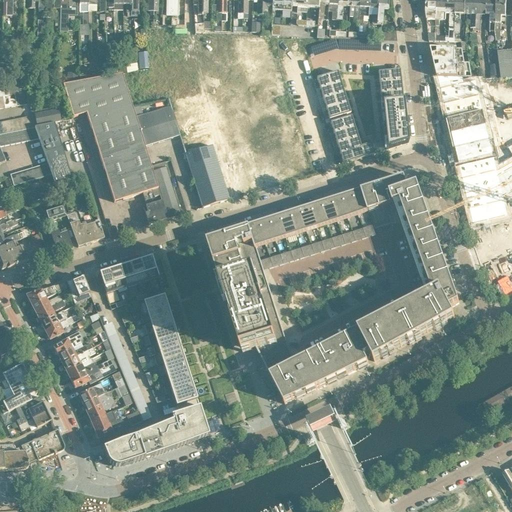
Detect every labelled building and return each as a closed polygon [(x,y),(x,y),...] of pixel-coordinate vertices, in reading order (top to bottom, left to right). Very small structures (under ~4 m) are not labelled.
[(3,0),(3,4),(3,17),(12,17),(12,0),(3,0)] [(35,0),(36,2),(39,2),(39,11),(44,11),(43,0),(35,0)] [(60,0),(61,9),(61,11),(69,11),(69,7),(69,0),(60,0)] [(79,0),(79,13),(89,13),(89,12),(89,6),(88,0),(79,0)] [(113,0),(114,11),(122,12),(122,6),(121,0),(113,0)] [(121,0),(122,6),(126,6),(126,15),(127,15),(127,17),(131,17),(131,14),(131,12),(131,0),(121,0)] [(131,14),(131,17),(138,18),(138,4),(139,4),(141,2),(140,0),(131,0),(131,12),(131,14)] [(203,22),(202,16),(202,0),(192,0),(193,6),(198,6),(197,16),(202,16),(203,22)] [(202,0),(202,13),(207,14),(208,0),(212,0),(202,0)] [(222,22),(221,16),(221,0),(212,0),(217,0),(216,22),(222,22)] [(232,0),(221,0),(221,16),(222,22),(226,22),(227,0),(231,1),(232,1),(232,0)] [(232,0),(232,1),(233,1),(239,1),(238,20),(243,20),(243,15),(243,0),(232,0)] [(243,0),(243,15),(243,20),(248,20),(248,1),(253,1),(253,0),(243,0)] [(257,15),(262,15),(262,0),(253,0),(253,1),(258,1),(257,15)] [(262,0),(262,15),(267,15),(267,9),(272,9),(272,0),(262,0)] [(281,0),(272,0),(272,9),(272,11),(281,12),(281,0)] [(294,0),(281,0),(281,12),(291,12),(291,7),(294,8),(294,0)] [(294,0),(294,8),(297,8),(297,11),(307,12),(307,9),(308,0),(294,0)] [(308,0),(307,9),(318,9),(318,0),(308,0)] [(318,0),(318,9),(318,21),(323,21),(324,6),(328,6),(328,0),(318,0)] [(328,0),(328,6),(328,13),(333,13),(332,21),(337,22),(337,0),(328,0)] [(337,0),(337,22),(341,22),(342,7),(347,7),(347,0),(337,0)] [(347,0),(347,7),(349,7),(349,19),(353,19),(353,22),(359,23),(359,0),(347,0)] [(359,0),(359,23),(358,27),(363,27),(363,22),(368,22),(368,16),(368,9),(368,0),(359,0)] [(368,0),(368,9),(368,16),(373,16),(372,25),(377,25),(379,0),(377,0),(368,0)] [(388,10),(388,0),(377,0),(379,0),(377,25),(383,26),(383,10),(388,10)] [(437,0),(426,0),(425,13),(427,20),(435,20),(436,5),(436,4),(436,1),(437,1),(437,0)] [(446,0),(437,0),(437,1),(436,1),(436,4),(436,5),(435,20),(435,26),(438,26),(438,21),(445,21),(445,14),(446,0)] [(446,0),(445,14),(450,14),(448,37),(448,39),(445,39),(446,42),(454,42),(454,40),(455,40),(455,34),(454,31),(456,6),(455,5),(455,2),(456,2),(456,0),(446,0)] [(456,6),(454,31),(455,34),(460,34),(461,14),(465,15),(465,0),(456,0),(456,2),(455,2),(455,5),(456,6)] [(465,0),(465,15),(467,15),(471,15),(470,31),(473,31),(473,33),(476,33),(476,32),(477,6),(477,3),(478,3),(478,0),(465,0)] [(476,32),(476,33),(480,33),(480,25),(481,22),(481,15),(486,16),(486,0),(478,0),(478,3),(477,3),(477,6),(476,32)] [(497,0),(493,0),(486,0),(486,16),(490,16),(489,32),(495,32),(496,7),(496,3),(497,3),(497,0)] [(506,17),(506,1),(497,0),(497,3),(496,3),(496,7),(495,32),(496,41),(500,41),(501,17),(506,17)] [(204,25),(195,26),(196,35),(205,35),(205,34),(204,32),(204,31),(204,30),(204,27),(204,25)] [(380,41),(380,42),(397,43),(396,34),(381,33),(380,33),(380,41)] [(23,47),(22,62),(31,62),(32,47),(23,47)] [(431,49),(433,59),(434,62),(434,65),(437,78),(439,78),(472,78),(469,64),(464,64),(464,63),(462,50),(431,49)] [(511,50),(497,52),(501,79),(505,79),(507,79),(511,78),(511,50)] [(147,60),(138,61),(139,71),(148,70),(147,60)] [(137,64),(126,65),(126,68),(127,73),(138,72),(137,64)] [(498,64),(489,65),(491,77),(499,76),(498,64)] [(117,66),(108,68),(109,77),(117,75),(117,69),(117,66)] [(400,71),(389,72),(390,83),(401,82),(400,71)] [(99,72),(90,72),(90,80),(99,79),(99,72)] [(389,72),(378,73),(378,79),(379,82),(379,84),(390,83),(389,72)] [(337,73),(327,76),(330,87),(341,83),(340,81),(339,79),(338,73),(337,73)] [(150,166),(144,147),(132,108),(122,75),(63,86),(73,118),(86,114),(114,203),(142,194),(158,189),(151,166),(150,166)] [(317,79),(316,79),(320,90),(330,87),(327,76),(317,79)] [(8,96),(14,95),(20,94),(22,94),(22,78),(8,78),(8,96)] [(439,79),(438,79),(440,85),(441,85),(442,90),(441,90),(456,152),(457,152),(458,156),(459,156),(460,162),(460,164),(459,165),(463,182),(464,182),(471,209),(470,210),(474,227),(510,219),(505,199),(511,194),(511,83),(476,82),(476,81),(464,84),(463,80),(439,79)] [(401,82),(390,83),(391,93),(402,92),(401,82)] [(341,83),(330,87),(333,97),(344,93),(343,91),(342,89),(341,83)] [(390,83),(379,84),(380,90),(380,92),(380,95),(391,93),(390,83)] [(330,87),(320,90),(323,100),(333,97),(330,87)] [(402,92),(391,93),(392,104),(403,103),(402,92)] [(20,94),(22,106),(29,105),(26,93),(22,94),(20,94)] [(344,93),(333,97),(336,107),(347,104),(346,101),(346,99),(344,93)] [(391,93),(380,95),(381,100),(381,103),(381,105),(392,104),(391,93)] [(14,95),(16,107),(22,106),(20,94),(14,95)] [(8,96),(10,108),(16,107),(14,95),(8,96)] [(2,97),(4,109),(10,108),(8,96),(2,97)] [(333,97),(323,100),(326,110),(333,108),(336,107),(333,97)] [(392,104),(381,105),(382,114),(382,117),(385,140),(385,141),(386,149),(386,152),(387,151),(396,148),(397,148),(407,145),(408,145),(408,143),(407,134),(403,103),(392,104)] [(347,104),(336,107),(340,117),(350,114),(350,112),(349,109),(347,104)] [(133,108),(132,108),(144,147),(179,136),(170,108),(143,117),(140,106),(133,108)] [(333,108),(326,110),(329,121),(340,117),(336,107),(333,108)] [(57,112),(32,117),(34,128),(59,123),(57,112)] [(31,116),(25,118),(27,130),(29,130),(33,129),(31,116)] [(351,117),(341,120),(344,131),(354,127),(353,122),(352,119),(351,117)] [(21,131),(24,131),(27,130),(25,118),(19,119),(21,131)] [(19,119),(13,120),(15,132),(19,132),(21,131),(19,119)] [(13,120),(7,121),(9,134),(14,133),(15,132),(13,120)] [(341,120),(330,123),(333,134),(344,131),(341,120)] [(7,121),(1,123),(3,135),(9,134),(7,121)] [(53,125),(42,127),(35,128),(38,140),(39,140),(47,164),(48,164),(52,176),(55,186),(60,184),(65,182),(71,180),(68,170),(53,125)] [(354,127),(344,131),(347,141),(358,138),(356,132),(355,130),(354,127)] [(29,130),(32,141),(38,140),(35,128),(33,129),(29,130)] [(344,131),(333,134),(336,144),(347,141),(344,131)] [(358,138),(347,141),(350,151),(360,148),(361,147),(359,142),(358,140),(358,138)] [(347,141),(336,144),(340,154),(350,151),(347,141)] [(361,147),(360,148),(364,159),(374,155),(371,144),(361,147)] [(202,209),(229,201),(212,147),(211,147),(185,155),(202,209)] [(360,148),(350,151),(353,162),(364,159),(360,148)] [(350,151),(340,154),(343,165),(353,162),(350,151)] [(165,162),(151,166),(158,189),(168,220),(176,217),(181,216),(176,198),(165,162)] [(47,164),(42,166),(46,177),(52,176),(48,164),(47,164)] [(258,190),(294,180),(290,164),(271,170),(270,166),(253,171),(258,190)] [(42,166),(37,167),(40,179),(46,177),(42,166)] [(37,167),(31,169),(35,181),(40,179),(37,167)] [(31,169),(25,171),(29,183),(35,181),(31,169)] [(25,171),(19,173),(23,184),(29,183),(25,171)] [(19,173),(14,174),(17,186),(23,184),(19,173)] [(393,205),(394,204),(401,202),(432,292),(453,285),(418,185),(408,188),(406,182),(404,177),(404,178),(388,183),(386,183),(380,185),(379,185),(373,187),(372,188),(363,191),(369,209),(378,206),(379,209),(380,209),(386,207),(387,207),(393,205)] [(142,194),(146,207),(145,207),(148,216),(147,218),(146,218),(148,226),(168,220),(158,189),(142,194)] [(369,209),(363,191),(352,194),(359,216),(370,212),(369,209)] [(342,197),(348,219),(359,216),(352,194),(342,197)] [(338,222),(348,219),(342,197),(331,201),(338,222)] [(328,225),(338,222),(331,201),(321,204),(328,225)] [(0,212),(2,211),(3,211),(10,209),(9,205),(9,204),(1,206),(0,206),(0,212)] [(318,229),(328,225),(321,204),(311,207),(318,229)] [(63,206),(44,212),(48,223),(67,217),(63,206)] [(307,232),(318,229),(311,207),(300,210),(307,232)] [(2,211),(0,212),(0,219),(6,216),(5,214),(11,213),(10,209),(3,211),(2,211)] [(290,214),(297,235),(307,232),(300,210),(291,213),(290,214)] [(67,217),(78,248),(104,240),(98,221),(85,225),(84,224),(80,225),(77,215),(74,214),(67,217)] [(287,239),(297,235),(290,214),(280,217),(287,239)] [(30,216),(25,218),(29,226),(33,224),(30,216)] [(276,242),(287,239),(280,217),(270,220),(276,242)] [(259,224),(266,245),(276,242),(270,220),(259,224)] [(0,237),(3,236),(1,232),(17,225),(15,221),(11,221),(0,226),(0,237)] [(257,248),(266,245),(259,224),(249,227),(256,248),(257,248)] [(249,227),(207,240),(223,289),(265,276),(257,248),(256,248),(249,227)] [(55,245),(58,254),(71,250),(65,230),(51,234),(53,240),(51,241),(53,246),(55,245)] [(499,230),(493,233),(500,248),(506,246),(499,230)] [(3,236),(0,237),(0,249),(15,243),(27,237),(25,232),(5,241),(3,236)] [(39,236),(28,241),(30,246),(41,241),(39,236)] [(15,243),(0,249),(0,268),(2,272),(7,270),(15,266),(16,267),(28,262),(22,247),(18,249),(15,243)] [(141,261),(148,282),(158,279),(152,257),(150,258),(148,259),(141,261)] [(140,261),(137,262),(131,264),(137,285),(148,282),(141,261),(140,261)] [(137,285),(131,264),(130,264),(127,265),(120,267),(128,292),(129,292),(127,288),(137,285)] [(117,269),(110,271),(118,296),(128,292),(120,267),(120,268),(117,269)] [(118,296),(110,271),(109,271),(107,272),(99,274),(106,295),(116,292),(117,296),(118,296)] [(258,353),(278,347),(277,342),(286,339),(284,333),(265,276),(223,289),(231,315),(232,315),(235,326),(234,326),(235,328),(236,333),(237,334),(238,339),(239,340),(240,345),(241,347),(242,351),(243,353),(244,357),(258,353)] [(82,278),(77,280),(77,281),(72,283),(76,293),(72,295),(70,291),(69,291),(75,305),(91,298),(82,278)] [(65,283),(26,296),(27,297),(28,299),(28,301),(30,303),(32,306),(46,299),(66,288),(65,283)] [(396,354),(394,352),(396,351),(398,349),(401,348),(402,347),(408,344),(409,344),(410,346),(415,343),(414,341),(416,340),(417,342),(422,339),(421,337),(422,336),(427,333),(427,334),(429,333),(434,330),(435,329),(436,331),(442,328),(440,326),(442,326),(442,325),(443,328),(448,325),(447,322),(448,322),(453,319),(455,318),(450,309),(459,304),(453,285),(432,292),(433,293),(431,294),(430,294),(431,296),(432,298),(375,327),(373,324),(359,331),(359,332),(356,333),(353,335),(359,347),(362,351),(365,357),(368,355),(370,354),(374,362),(376,361),(379,360),(381,358),(381,359),(382,358),(384,360),(389,357),(388,355),(389,354),(390,357),(396,354)] [(34,312),(36,315),(62,301),(59,296),(47,302),(46,299),(32,306),(32,308),(31,308),(33,313),(34,312)] [(166,304),(164,297),(153,300),(137,305),(141,315),(167,307),(167,306),(166,304)] [(40,323),(54,316),(53,313),(65,306),(62,301),(36,315),(38,318),(37,319),(39,323),(40,323)] [(170,314),(167,307),(141,315),(144,326),(171,317),(170,317),(170,314)] [(94,311),(87,314),(90,322),(97,319),(94,311)] [(54,316),(40,323),(41,325),(41,327),(43,329),(45,332),(67,320),(63,312),(54,316)] [(77,314),(67,320),(45,332),(47,335),(45,336),(48,340),(49,339),(49,341),(58,336),(63,333),(61,330),(80,320),(77,314)] [(173,325),(171,317),(144,326),(147,336),(174,328),(174,327),(173,325)] [(98,322),(92,325),(94,330),(101,327),(98,322)] [(0,357),(15,350),(16,349),(7,333),(6,333),(1,325),(0,324),(0,362),(1,358),(0,357)] [(176,335),(174,328),(147,336),(150,347),(177,338),(177,337),(176,335)] [(67,341),(53,348),(55,352),(55,354),(57,355),(57,356),(81,344),(79,340),(82,339),(79,333),(66,339),(67,341)] [(286,339),(277,342),(278,347),(258,353),(263,362),(264,364),(285,405),(297,399),(307,395),(318,390),(328,385),(338,380),(349,375),(359,370),(369,365),(367,361),(365,357),(362,351),(359,347),(353,335),(353,334),(294,365),(289,351),(286,339)] [(180,345),(177,338),(150,347),(151,347),(153,347),(156,356),(154,357),(181,349),(180,347),(180,345)] [(103,343),(102,343),(106,352),(110,350),(112,349),(108,340),(107,340),(103,343)] [(81,344),(57,356),(58,357),(58,359),(58,360),(60,361),(62,365),(88,351),(92,349),(89,344),(85,346),(83,347),(81,344)] [(88,351),(62,365),(64,368),(63,370),(64,371),(66,372),(80,365),(90,360),(88,358),(95,354),(92,349),(88,351)] [(183,355),(181,349),(154,357),(157,367),(184,359),(184,358),(183,355)] [(80,365),(66,372),(67,374),(66,376),(67,377),(69,378),(70,381),(96,367),(92,359),(90,360),(80,365)] [(186,366),(184,359),(157,367),(157,368),(163,366),(166,376),(187,369),(187,368),(186,366)] [(107,362),(102,364),(104,368),(104,369),(112,365),(110,360),(107,362)] [(3,375),(0,370),(0,382),(4,380),(9,388),(29,378),(26,373),(27,372),(25,370),(25,371),(22,365),(3,375)] [(96,367),(70,381),(72,384),(71,385),(73,389),(74,388),(75,390),(88,383),(90,386),(98,381),(94,374),(98,372),(98,371),(96,367)] [(189,376),(187,369),(166,376),(169,386),(164,387),(164,388),(191,380),(190,378),(189,376)] [(32,402),(32,401),(31,401),(28,395),(35,391),(29,378),(9,388),(14,398),(3,403),(8,413),(15,409),(32,402)] [(122,380),(115,383),(117,389),(124,385),(122,380)] [(194,390),(191,380),(164,388),(167,399),(169,398),(194,390)] [(79,398),(78,399),(80,403),(81,403),(82,405),(107,393),(106,392),(104,392),(101,385),(92,389),(93,390),(78,397),(79,398)] [(124,385),(117,389),(121,398),(128,395),(124,385)] [(511,401),(511,386),(478,406),(475,414),(484,418),(511,401)] [(172,408),(176,407),(197,401),(197,399),(196,397),(194,390),(169,398),(172,408)] [(86,414),(113,401),(109,392),(107,393),(82,405),(83,407),(82,407),(84,411),(85,411),(86,414)] [(121,398),(125,407),(132,404),(128,395),(121,398)] [(32,402),(15,409),(21,420),(16,423),(19,427),(47,413),(42,404),(39,398),(32,401),(32,402)] [(90,422),(105,416),(103,412),(116,406),(113,401),(86,414),(88,417),(87,418),(89,422),(90,422)] [(199,405),(197,401),(176,407),(178,415),(171,417),(172,422),(158,428),(157,428),(148,432),(146,433),(136,437),(136,438),(121,443),(103,451),(108,462),(108,463),(109,464),(109,465),(110,466),(111,466),(113,467),(114,468),(115,468),(116,468),(117,468),(118,468),(119,468),(120,468),(121,468),(209,437),(203,420),(202,415),(199,405)] [(47,413),(19,427),(21,432),(35,425),(37,429),(51,422),(47,413)] [(138,413),(133,414),(127,417),(131,427),(142,422),(138,413)] [(119,414),(106,419),(105,416),(90,422),(91,423),(90,424),(92,428),(93,428),(94,431),(121,419),(119,414)] [(124,425),(121,419),(94,431),(96,434),(94,435),(96,439),(97,439),(98,440),(113,434),(111,430),(124,425)] [(55,455),(61,453),(62,453),(62,452),(63,452),(63,451),(64,450),(64,449),(64,448),(64,447),(57,432),(21,447),(28,465),(37,461),(38,462),(55,454),(55,455)] [(332,456),(343,450),(351,447),(352,446),(352,445),(351,444),(350,444),(341,448),(330,453),(322,457),(321,457),(321,458),(322,459),(323,460),(324,459),(332,456)] [(0,471),(25,470),(26,470),(27,470),(27,469),(28,469),(28,468),(28,467),(28,465),(21,447),(15,450),(13,445),(0,445),(0,471)] [(333,479),(359,466),(360,466),(361,465),(361,464),(360,463),(359,463),(331,476),(331,477),(331,478),(331,479),(332,479),(333,479)] [(511,476),(509,471),(503,475),(511,490),(511,499),(510,500),(511,503),(511,476)]
